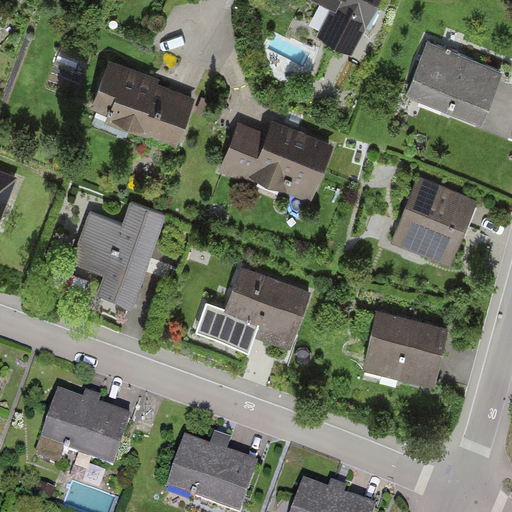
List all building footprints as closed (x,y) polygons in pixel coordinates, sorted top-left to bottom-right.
[(387,0),(314,0),(333,10),(319,36),(358,56),(387,0)] [(511,73),(428,41),(407,95),(489,127),(511,73)] [(199,98),(112,63),(92,111),(179,146),(199,98)] [(252,191),(258,178),(316,202),(338,148),(280,124),(273,141),(242,128),(221,179),(252,191)] [(0,229),(18,181),(0,174),(0,229)] [(481,201),(418,176),(392,241),(455,266),(481,201)] [(125,225),(95,215),(78,266),(108,276),(101,296),(137,308),(168,217),(132,205),(125,225)] [(243,270),(226,324),(294,345),(311,291),(243,270)] [(454,330),(382,311),(368,364),(440,383),(454,330)] [(134,422),(59,397),(38,458),(64,466),(70,449),(119,466),(134,422)] [(261,467),(189,442),(174,486),(246,510),(261,467)] [(380,511),(381,510),(305,485),(296,511),(380,511)]
